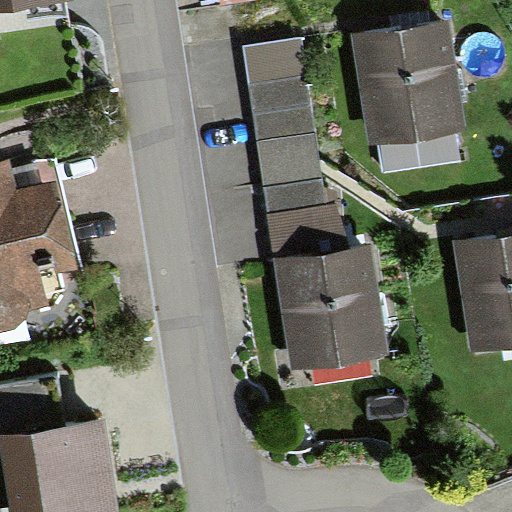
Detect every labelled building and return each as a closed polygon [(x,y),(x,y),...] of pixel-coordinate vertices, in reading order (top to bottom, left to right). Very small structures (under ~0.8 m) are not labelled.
[(453,7),(351,21),(366,134),(380,131),(385,161),(459,151),(455,121),(468,119),(453,7)] [(306,31),(247,39),(272,248),(348,238),(343,196),(326,198),(306,31)] [(0,316),(2,317),(19,313),(27,303),(30,295),(57,291),(61,282),(82,277),(54,165),(19,174),(11,141),(0,143),(0,316)] [(511,220),(453,231),(471,339),(511,331),(511,220)] [(348,238),(272,248),(286,361),(388,348),(373,235),(348,238)] [(0,452),(8,451),(14,511),(119,511),(118,495),(107,402),(52,408),(48,375),(0,380),(0,452)]
